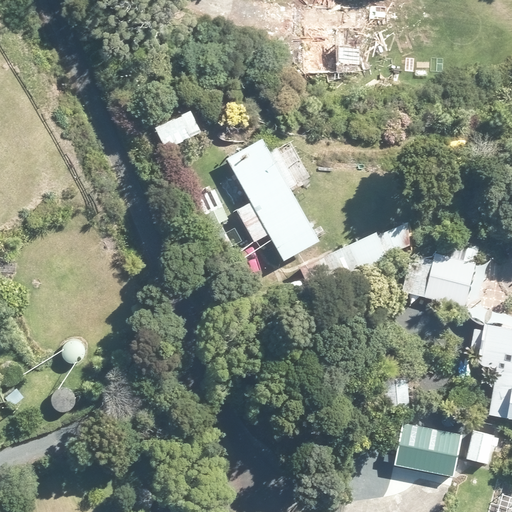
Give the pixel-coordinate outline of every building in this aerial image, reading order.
[(372,1),(344,1),(302,1),(301,82),(345,83),(346,36),(373,35),(372,1)] [(38,94),(20,68),(0,81),(0,83),(17,109),(38,94)] [(174,157),(221,130),(204,99),(156,125),(174,157)] [(322,242),(294,190),(315,179),(292,138),(272,149),(265,137),(231,156),(255,199),(240,208),(260,244),(275,236),(288,261),(322,242)] [(318,295),(418,251),(406,223),(306,268),(318,295)] [(479,264),(417,254),(410,296),(472,307),(479,264)] [(511,423),(511,328),(488,326),(481,368),(494,371),(488,420),(511,423)] [(420,415),(410,458),(461,470),(471,428),(420,415)] [(503,459),(508,437),(477,430),(471,460),(492,465),(494,457),(503,459)] [(511,511),(511,489),(506,488),(501,511),(511,511)]
